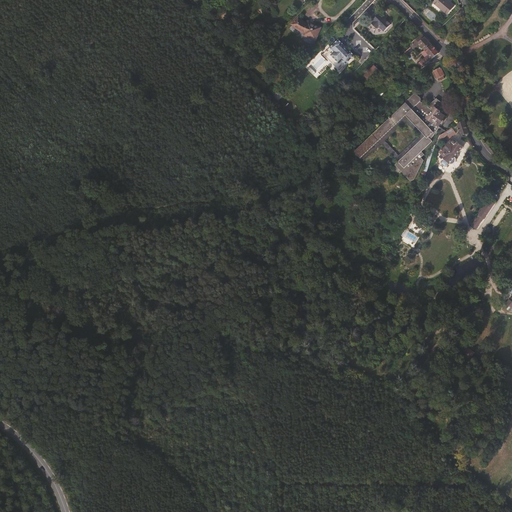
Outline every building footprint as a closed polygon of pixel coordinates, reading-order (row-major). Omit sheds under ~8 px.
[(447,0),(435,0),(433,3),(447,14),(454,6),(447,0)] [(385,32),(392,24),(379,13),(372,20),(373,21),(371,23),(376,28),(378,26),(385,32)] [(321,27),(309,23),(308,24),(304,22),(299,18),(292,25),(299,30),(305,33),(304,36),(316,40),(321,27)] [(419,42),(425,37),(422,34),(416,39),(417,40),(419,42)] [(431,44),(425,37),(419,42),(417,40),(411,48),(405,53),(407,55),(413,50),(420,44),(424,50),(425,50),(431,44)] [(388,43),(384,47),(393,58),(398,53),(388,43)] [(423,65),(431,59),(439,53),(431,44),(425,50),(429,55),(420,61),(421,62),(423,65)] [(351,61),(347,57),(350,54),(346,50),(342,46),(339,49),(334,45),(326,54),(331,57),(332,56),(340,64),(339,66),(343,69),(351,61)] [(374,65),(363,75),(370,83),(381,72),(374,65)] [(432,78),(430,71),(427,68),(423,72),(426,74),(427,74),(429,82),(433,81),(432,78)] [(445,76),(441,68),(434,71),(436,76),(432,78),(433,81),(445,76)] [(402,90),(408,83),(402,78),(396,85),(402,90)] [(278,92),(274,96),(278,100),(282,96),(278,92)] [(422,152),(432,141),(431,139),(441,126),(447,118),(440,113),(440,112),(435,108),(433,111),(421,102),(421,100),(421,99),(420,97),(415,94),(403,105),(404,105),(355,152),(360,158),(360,159),(363,162),(382,144),(398,162),(395,165),(409,180),(411,181),(413,180),(415,179),(424,161),(421,158),(424,155),(422,152)] [(468,133),(464,120),(440,136),(439,139),(442,140),(448,135),(450,137),(456,134),(453,130),(458,127),(461,135),(468,133)] [(451,141),(440,154),(441,155),(439,157),(443,160),(443,159),(449,163),(451,164),(452,164),(453,164),(455,163),(455,162),(456,160),(455,157),(463,147),(454,139),(452,142),(451,141)] [(430,163),(431,160),(427,159),(423,170),(423,171),(422,176),(426,177),(430,163)] [(483,219),(483,218),(493,203),(489,200),(471,226),(476,229),(483,219)] [(425,221),(417,216),(414,222),(418,225),(419,224),(422,225),(425,221)] [(417,237),(408,232),(406,236),(414,241),(417,237)] [(510,311),(511,308),(511,297),(507,303),(506,302),(503,306),(509,311),(510,311)]
